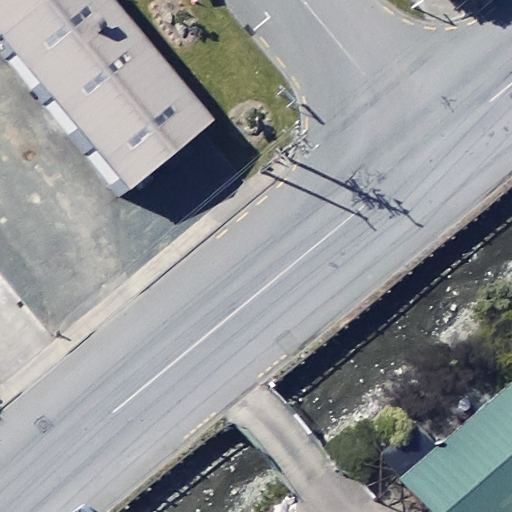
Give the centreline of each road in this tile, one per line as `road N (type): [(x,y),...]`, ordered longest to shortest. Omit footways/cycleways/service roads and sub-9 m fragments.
road 1 (unclassified): [(0,508),(429,150)]
road 2 (unclassified): [(306,0),(429,150)]
